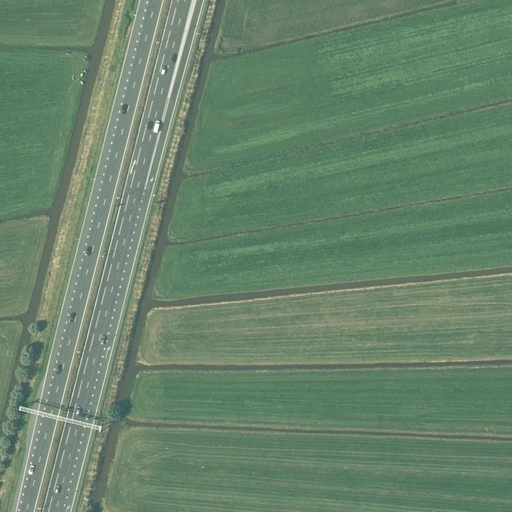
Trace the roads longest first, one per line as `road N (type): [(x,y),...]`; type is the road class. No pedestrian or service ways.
road 1 (motorway): [(155,0),(26,511)]
road 2 (motorway): [(51,511),(133,187)]
road 3 (motorway): [(133,187),(192,0)]
road 4 (motorway): [(133,187),(181,0)]
